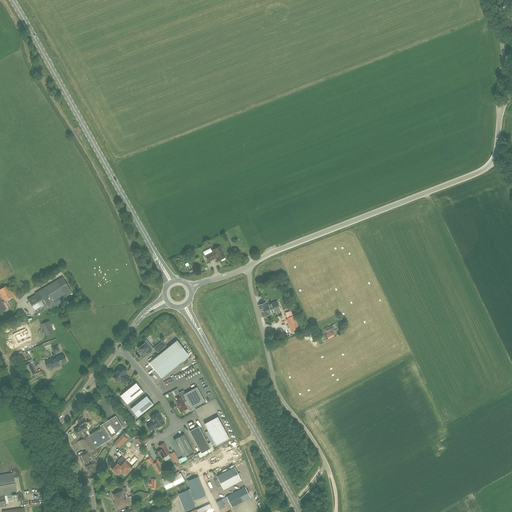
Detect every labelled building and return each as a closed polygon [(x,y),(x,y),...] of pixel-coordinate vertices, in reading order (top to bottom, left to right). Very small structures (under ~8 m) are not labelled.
[(217,261),(225,257),(220,247),(212,251),(213,252),(206,256),(209,262),(216,258),(217,261)] [(69,300),(66,297),(72,293),(62,277),(34,294),(36,296),(28,300),(37,314),(48,308),(50,312),(69,300)] [(0,293),(5,301),(13,296),(7,285),(0,289),(0,293)] [(267,306),(270,314),(280,311),(277,302),(271,304),(271,305),(267,306)] [(270,315),(270,314),(267,306),(266,303),(259,306),(263,317),(270,315)] [(291,333),(299,330),(294,316),(286,319),(291,333)] [(47,337),(55,334),(53,330),(57,329),(55,324),(51,326),(50,322),(42,325),(47,337)] [(334,337),(332,334),(331,332),(330,331),(334,329),(335,331),(337,329),(335,324),(323,330),(328,340),(334,337)] [(20,334),(15,336),(18,343),(27,339),(28,339),(26,335),(29,334),(27,330),(20,334)] [(177,341),(149,363),(160,376),(188,354),(177,341)] [(162,342),(158,345),(158,344),(153,348),(157,353),(162,350),(161,349),(165,346),(162,342)] [(148,347),(145,343),(138,349),(145,357),(151,352),(151,351),(153,350),(151,347),(148,347)] [(57,346),(52,348),(54,354),(60,351),(57,346)] [(60,365),(66,362),(63,355),(57,358),(57,357),(45,362),(48,368),(53,365),(54,367),(60,364),(60,365)] [(30,376),(36,373),(31,363),(25,366),(30,376)] [(115,373),(113,376),(119,381),(120,380),(125,384),(130,379),(124,375),(127,371),(120,366),(118,369),(117,369),(115,372),(115,373)] [(136,383),(120,396),(127,404),(143,391),(136,383)] [(179,401),(176,402),(178,405),(177,405),(181,412),(187,409),(186,406),(189,405),(191,409),(205,401),(197,387),(183,395),(184,396),(182,396),(183,398),(183,399),(182,399),(180,396),(177,398),(179,401)] [(137,417),(153,404),(147,396),(131,409),(137,417)] [(158,413),(151,417),(153,422),(151,423),(150,422),(147,424),(150,430),(156,427),(156,428),(164,423),(158,413)] [(88,453),(90,452),(101,445),(103,448),(108,445),(106,442),(112,438),(123,427),(115,416),(100,426),(101,427),(87,436),(83,439),(80,440),(86,450),(82,453),(84,456),(82,457),(88,466),(91,463),(87,457),(89,455),(88,453)] [(229,438),(217,417),(204,424),(215,445),(229,438)] [(83,439),(87,436),(85,432),(88,430),(84,424),(86,423),(84,420),(78,423),(80,426),(74,429),(78,436),(80,434),(83,439)] [(208,453),(207,450),(210,448),(198,426),(189,431),(201,452),(198,454),(200,458),(208,453)] [(174,439),(183,457),(193,452),(184,434),(174,439)] [(119,448),(128,440),(123,435),(114,444),(119,448)] [(135,440),(140,446),(142,444),(143,446),(145,444),(138,435),(136,437),(137,438),(135,440)] [(158,451),(161,458),(169,454),(165,448),(166,447),(164,443),(159,446),(161,449),(158,451)] [(91,463),(88,466),(87,466),(92,473),(99,469),(98,467),(99,466),(96,460),(95,460),(93,457),(90,452),(88,453),(89,455),(87,457),(91,463)] [(132,468),(132,467),(122,458),(112,469),(118,475),(121,472),(125,475),(132,468)] [(221,485),(224,490),(242,480),(235,467),(217,477),(218,479),(214,481),(218,487),(221,485)] [(0,507),(1,507),(7,506),(5,496),(17,493),(13,473),(0,475),(0,507)] [(166,489),(184,481),(181,473),(162,482),(166,489)] [(195,500),(206,496),(198,477),(187,481),(195,500)] [(120,492),(114,494),(117,501),(115,502),(118,509),(124,507),(125,508),(127,507),(127,506),(131,504),(128,497),(126,498),(124,493),(129,491),(127,487),(119,490),(120,492)] [(228,500),(232,508),(251,498),(248,493),(249,493),(249,492),(248,492),(245,487),(221,500),(223,503),(228,500)] [(178,494),(185,511),(196,506),(189,490),(178,494)]
